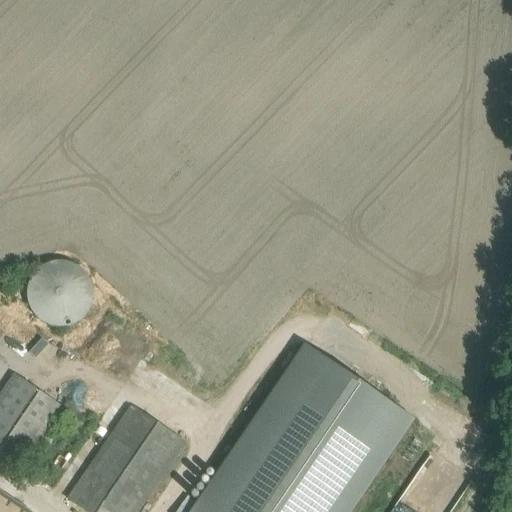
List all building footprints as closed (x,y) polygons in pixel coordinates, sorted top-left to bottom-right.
[(34,265),(34,324),(88,324),(88,265),(34,265)] [(347,511),(411,418),(309,348),(196,511),(347,511)] [(20,379),(0,409),(0,453),(22,468),(62,408),(20,379)] [(131,406),(79,483),(68,499),(86,511),(138,511),(185,443),(131,406)] [(27,511),(0,493),(0,511),(27,511)]
